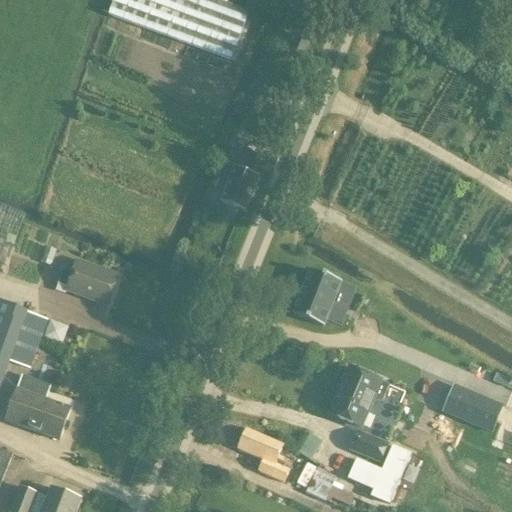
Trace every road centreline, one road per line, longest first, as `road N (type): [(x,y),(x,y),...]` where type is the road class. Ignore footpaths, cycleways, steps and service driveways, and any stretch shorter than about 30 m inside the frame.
road 1 (secondary): [(151,511),(354,0)]
road 2 (track): [(373,115),(319,208),(511,323)]
road 3 (track): [(511,198),(319,82)]
